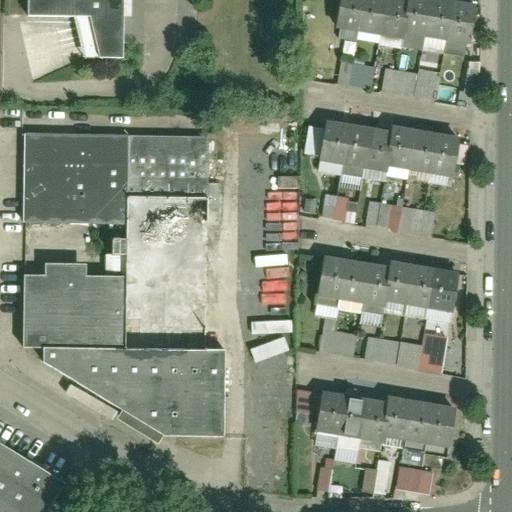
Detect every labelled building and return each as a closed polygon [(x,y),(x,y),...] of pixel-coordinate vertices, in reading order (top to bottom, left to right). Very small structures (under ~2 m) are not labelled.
[(85,66),(121,67),(121,0),(26,0),(26,25),(76,25),(85,66)] [(464,45),(468,0),(333,0),(330,33),(464,45)] [(370,90),(374,68),(340,62),(337,84),(370,90)] [(435,100),(438,75),(384,69),(380,93),(435,100)] [(459,180),(463,135),(324,122),(320,167),(459,180)] [(45,278),(24,277),(24,349),(43,350),(43,367),(164,437),(224,438),(225,351),(126,350),(127,198),(209,199),(209,139),(24,137),(24,223),(123,224),(122,278),(85,278),(85,265),(45,265),(45,278)] [(325,194),(320,216),(352,224),(357,202),(325,194)] [(367,204),(365,228),(432,234),(434,210),(367,204)] [(277,232),(236,259),(246,275),(287,247),(277,232)] [(457,272),(322,260),(318,300),(454,312),(457,272)] [(323,319),(319,353),(352,356),(355,336),(334,333),(335,320),(323,319)] [(421,346),(396,344),(394,368),(441,372),(444,337),(422,335),(421,346)] [(392,365),(396,343),(367,337),(363,360),(392,365)] [(242,397),(259,397),(259,354),(243,354),(242,397)] [(454,403),(318,393),(315,439),(450,449),(454,403)] [(44,511),(61,484),(0,447),(0,511),(44,511)] [(318,491),(329,492),(330,461),(320,460),(318,491)] [(377,460),(376,470),(364,469),(362,491),(386,493),(389,462),(377,460)] [(397,469),(396,491),(429,494),(431,471),(397,469)]
